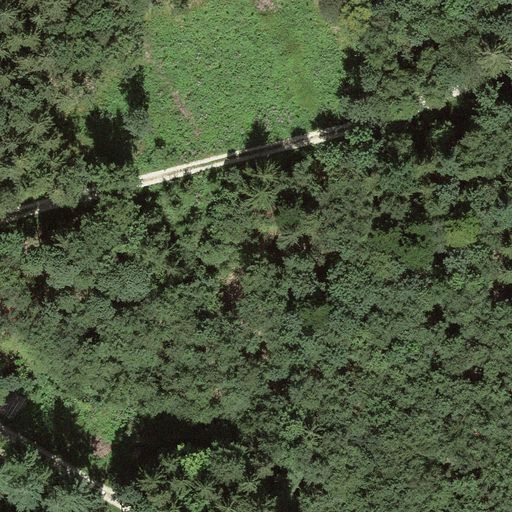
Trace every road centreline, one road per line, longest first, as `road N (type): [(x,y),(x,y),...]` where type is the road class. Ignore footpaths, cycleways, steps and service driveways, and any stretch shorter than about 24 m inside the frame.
road 1 (track): [(0,218),(399,112),(511,58)]
road 2 (track): [(0,427),(139,511)]
